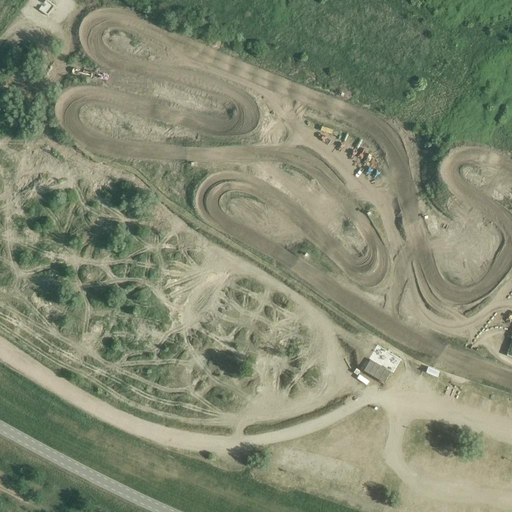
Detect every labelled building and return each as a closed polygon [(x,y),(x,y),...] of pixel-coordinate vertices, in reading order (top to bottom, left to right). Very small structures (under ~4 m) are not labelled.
[(317,126),(316,131),(328,134),(329,129),(317,126)] [(371,362),(364,373),(384,385),(391,374),(371,362)] [(375,387),(364,392),(366,397),(377,392),(375,387)] [(501,409),(499,417),(507,419),(509,412),(501,409)] [(418,436),(421,424),(416,423),(413,435),(418,436)] [(433,436),(434,424),(424,423),(423,435),(433,436)] [(336,433),(328,440),(333,446),(341,439),(336,433)] [(413,437),(412,442),(423,445),(424,440),(413,437)] [(435,443),(433,456),(439,457),(441,444),(435,443)] [(278,454),(279,460),(288,458),(287,452),(278,454)] [(444,472),(445,462),(434,461),(433,471),(444,472)] [(353,475),(351,484),(359,486),(360,476),(353,475)]
